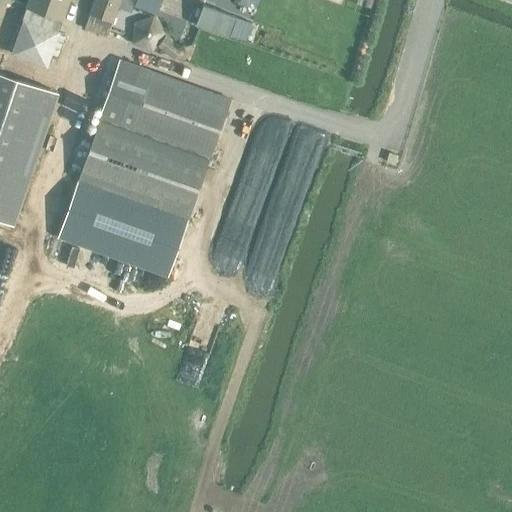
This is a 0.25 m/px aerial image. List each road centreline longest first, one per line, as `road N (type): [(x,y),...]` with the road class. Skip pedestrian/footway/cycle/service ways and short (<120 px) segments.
road 1 (track): [(378,139),(258,495),(244,509)]
road 2 (track): [(198,494),(336,125)]
